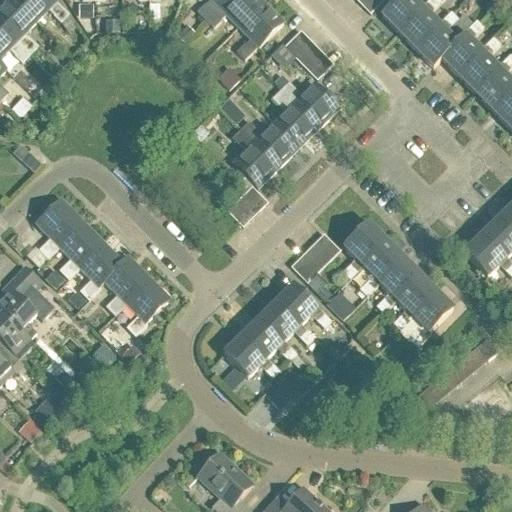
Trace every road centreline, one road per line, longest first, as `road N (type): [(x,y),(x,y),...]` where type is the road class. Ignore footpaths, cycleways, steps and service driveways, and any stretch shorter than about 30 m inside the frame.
road 1 (residential): [(511,478),(297,455),(243,435),(215,411)]
road 2 (residential): [(212,295),(95,175),(52,175),(0,226)]
road 3 (residential): [(365,146),(427,206),(466,167),(408,104)]
road 4 (residential): [(212,295),(365,146)]
road 5 (residential): [(408,104),(311,0)]
road 6 (residential): [(215,411),(177,365),(181,332),(212,295)]
road 7 (residential): [(130,503),(215,411)]
